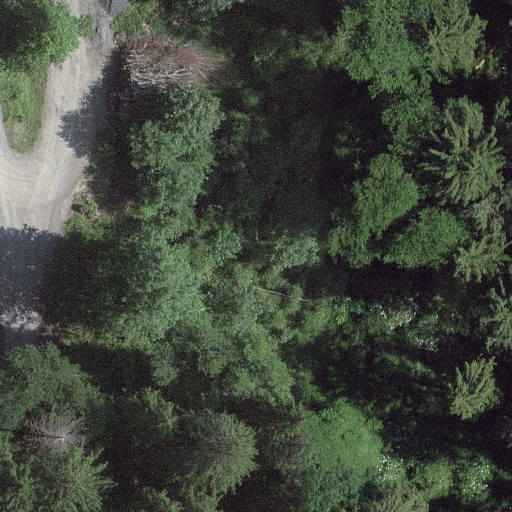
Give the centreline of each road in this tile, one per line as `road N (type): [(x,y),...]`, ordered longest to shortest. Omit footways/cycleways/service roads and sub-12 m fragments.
road 1 (track): [(0,182),(31,511)]
road 2 (track): [(3,200),(49,157),(68,0)]
